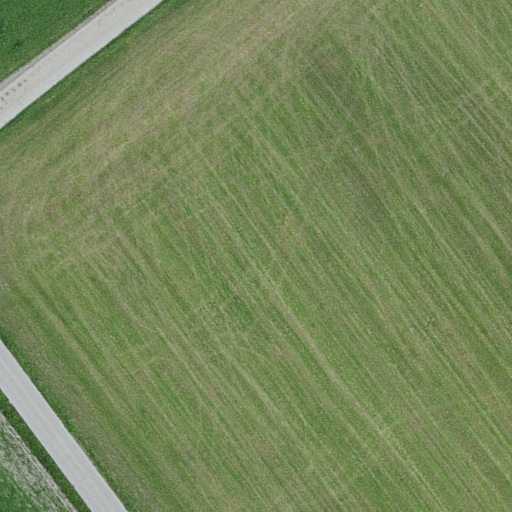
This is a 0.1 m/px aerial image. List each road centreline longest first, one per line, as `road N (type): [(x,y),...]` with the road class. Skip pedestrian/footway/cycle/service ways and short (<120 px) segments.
road 1 (track): [(0,359),(112,511)]
road 2 (track): [(148,0),(0,116)]
